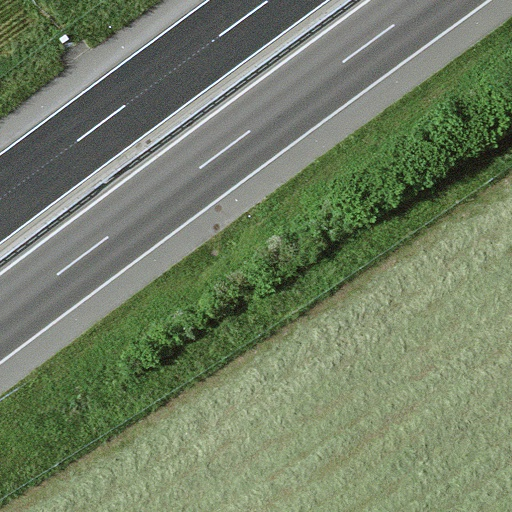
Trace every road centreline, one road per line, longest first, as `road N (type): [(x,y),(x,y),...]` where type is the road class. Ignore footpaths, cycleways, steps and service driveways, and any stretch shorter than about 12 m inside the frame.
road 1 (motorway): [(0,317),(427,0)]
road 2 (motorway): [(267,0),(0,197)]
